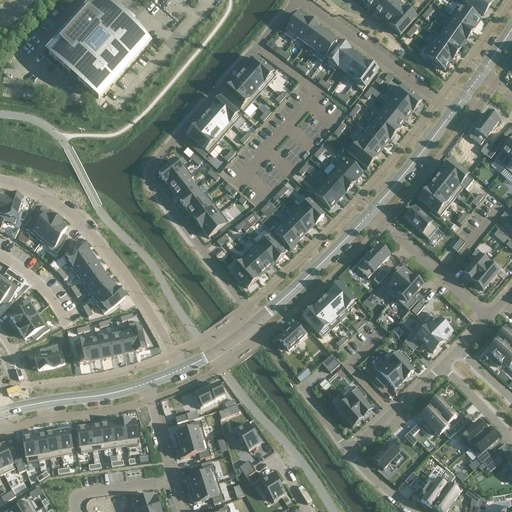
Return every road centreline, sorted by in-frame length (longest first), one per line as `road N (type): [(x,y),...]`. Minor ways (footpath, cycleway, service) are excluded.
road 1 (residential): [(255,323),(148,173),(295,0)]
road 2 (residential): [(0,179),(39,192),(92,235),(157,324),(178,370)]
road 3 (residential): [(300,0),(452,111)]
road 4 (residential): [(255,323),(369,213)]
road 5 (residential): [(369,213),(485,319)]
road 6 (residential): [(0,412),(145,382)]
road 7 (residential): [(145,382),(182,511)]
road 8 (residential): [(369,213),(452,111)]
road 9 (residential): [(439,367),(348,451)]
